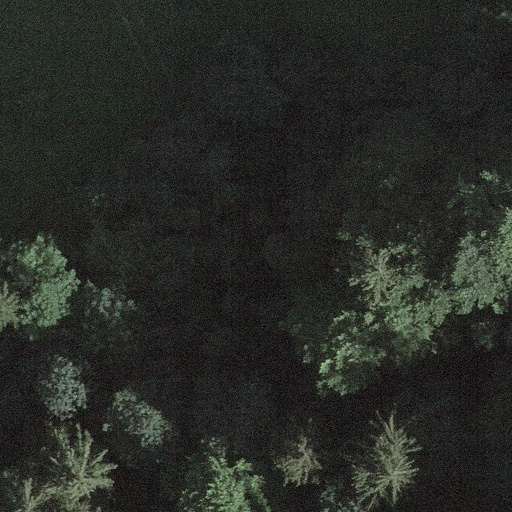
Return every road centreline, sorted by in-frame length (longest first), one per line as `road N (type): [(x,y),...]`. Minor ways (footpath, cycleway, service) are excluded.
road 1 (track): [(120,0),(144,47),(210,253),(199,373),(157,511)]
road 2 (track): [(276,511),(384,423),(455,338),(511,287)]
